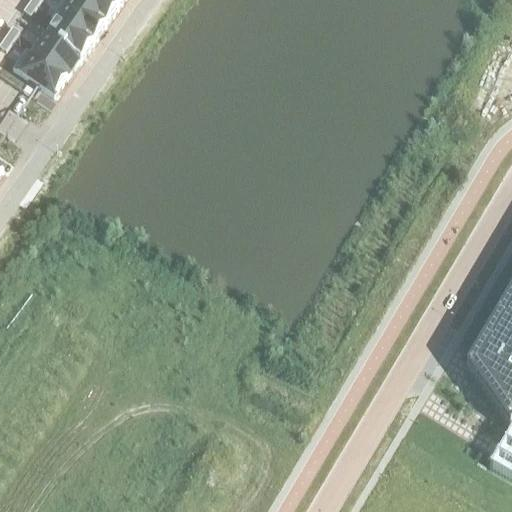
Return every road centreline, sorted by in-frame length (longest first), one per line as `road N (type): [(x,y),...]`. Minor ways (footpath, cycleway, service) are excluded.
road 1 (tertiary): [(511,201),(326,511)]
road 2 (residential): [(0,215),(153,0)]
